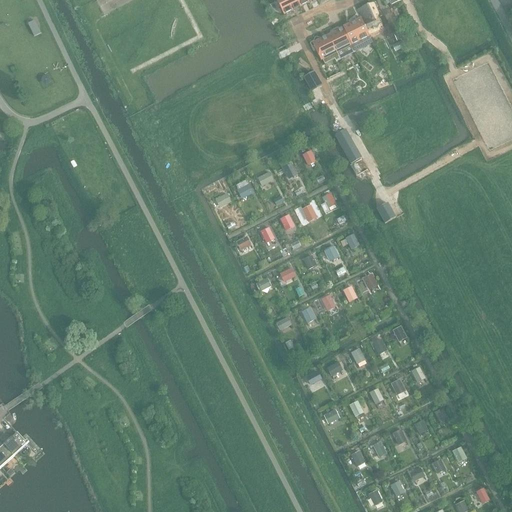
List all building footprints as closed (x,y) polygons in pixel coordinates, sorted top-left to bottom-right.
[(300,7),(296,0),(276,0),(284,15),(294,11),(294,10),(299,8),(300,8),(300,7)] [(372,4),(358,10),(362,18),(361,19),(369,35),(379,30),(381,34),(386,32),(372,4)] [(361,19),(345,27),(357,52),(373,44),(371,39),(369,35),(361,19)] [(338,31),(329,35),(341,60),(355,53),(357,52),(345,27),(344,27),(344,28),(342,29),(342,28),(338,30),(338,31)] [(417,36),(414,30),(406,34),(403,28),(398,31),(393,33),(387,36),(388,38),(394,35),(397,42),(407,37),(408,41),(412,40),(417,37),(417,36)] [(322,39),(312,44),(321,61),(323,60),(325,65),(334,60),(335,60),(336,63),(341,60),(329,35),(326,37),(326,36),(322,38),(322,39)] [(321,85),(314,72),(304,78),(311,90),(320,85),(321,85)] [(348,73),(329,83),(336,95),(354,86),(348,73)] [(368,112),(353,119),(353,120),(358,129),(372,121),(368,112)] [(362,159),(346,131),(335,137),(351,165),(362,159)] [(311,152),(303,157),(308,166),(316,162),(311,152)] [(291,165),(284,169),(289,180),(296,176),(291,165)] [(269,174),(258,180),(262,187),(273,181),(269,174)] [(249,187),(238,192),(242,199),(252,194),(249,187)] [(226,195),(216,200),(220,207),(229,202),(226,195)] [(330,195),(323,199),(328,209),(335,205),(330,195)] [(395,217),(388,204),(377,210),(385,224),(395,218),(395,217)] [(310,208),(303,211),(309,222),(316,219),(310,208)] [(288,217),(281,220),(287,231),(294,228),(288,217)] [(268,229),(262,233),(267,243),(274,240),(268,229)] [(353,236),(346,239),(352,250),(358,246),(353,236)] [(247,238),(237,243),(241,251),(250,246),(247,238)] [(333,248),(325,252),(330,262),(338,258),(333,248)] [(311,257),(304,261),(309,270),(316,266),(311,257)] [(291,270),(281,275),(284,282),(295,277),(291,270)] [(372,276),(364,279),(370,290),(377,286),(372,276)] [(267,280),(257,285),(260,292),(271,287),(267,280)] [(351,288),(344,292),(350,302),(357,299),(351,288)] [(329,297),(322,300),(328,311),(335,307),(329,297)] [(309,309),(302,313),(308,324),(315,320),(309,309)] [(288,318),(277,324),(281,331),(291,325),(288,318)] [(400,328),(394,332),(399,342),(406,338),(400,328)] [(381,341),(374,345),(379,355),(386,351),(381,341)] [(359,350),(352,354),(358,364),(364,361),(359,350)] [(338,364),(328,369),(331,376),(342,370),(338,364)] [(419,369),(412,372),(418,383),(424,379),(419,369)] [(317,373),(307,378),(311,385),(321,379),(317,373)] [(399,381),(392,384),(397,395),(404,392),(399,381)] [(377,390),(370,394),(376,404),(383,401),(377,390)] [(357,403),(350,406),(355,417),(362,413),(357,403)] [(442,410),(435,413),(440,424),(448,421),(442,410)] [(335,412),(325,417),(328,424),(339,419),(335,412)] [(422,422),(415,426),(420,435),(427,431),(422,422)] [(400,431),(393,435),(399,445),(406,442),(400,431)] [(27,445),(21,438),(17,434),(12,439),(5,432),(0,435),(0,441),(4,446),(7,450),(14,457),(27,445)] [(381,444),(373,447),(379,458),(386,454),(381,444)] [(14,457),(7,450),(4,446),(0,449),(0,467),(1,469),(14,457)] [(461,448),(454,452),(459,463),(466,459),(461,448)] [(359,453),(352,456),(357,467),(364,463),(359,453)] [(441,461),(433,465),(438,473),(445,470),(441,461)] [(420,469),(410,474),(414,481),(424,477),(420,469)] [(398,483),(392,486),(397,496),(404,493),(398,483)] [(483,490),(476,493),(482,504),(489,500),(483,490)] [(377,491),(369,495),(375,506),(382,502),(377,491)] [(463,502),(456,506),(459,511),(466,511),(468,511),(463,502)]
